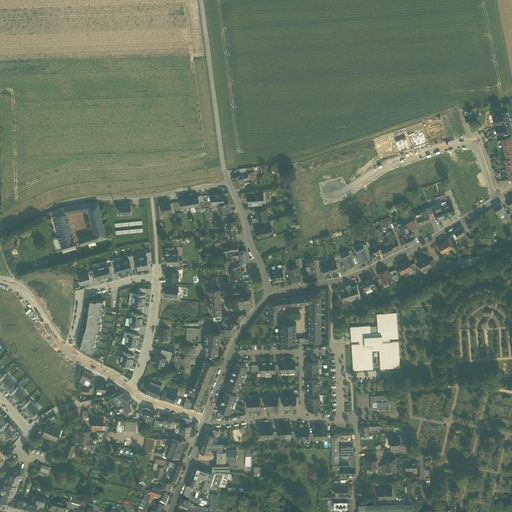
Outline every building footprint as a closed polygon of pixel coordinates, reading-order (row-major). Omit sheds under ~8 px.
[(493,116),(495,123),(496,124),(497,125),(497,124),(501,123),(502,127),(498,128),(497,128),(496,130),(497,134),(503,132),(507,131),(511,130),(511,129),(509,115),(508,115),(508,112),(493,116),(493,115),(493,116)] [(423,134),(422,132),(418,133),(418,135),(412,137),(415,146),(426,142),(423,134)] [(499,145),(502,144),(511,141),(511,139),(511,137),(498,140),(499,145)] [(408,143),(406,139),(396,142),(399,151),(409,148),(408,143)] [(454,155),(459,169),(470,165),(468,161),(469,160),(467,156),(465,151),(454,155)] [(471,170),(470,165),(459,169),(463,183),(475,179),(473,174),(474,174),(472,169),(471,170)] [(253,177),(254,181),(257,181),(253,166),(239,168),(241,175),(252,172),(252,175),(253,177)] [(246,184),(245,180),(244,177),(252,175),(252,172),(241,175),(234,178),(236,187),(246,184)] [(466,193),(460,197),(467,207),(483,197),(477,187),(471,191),(471,190),(466,193)] [(212,205),(219,204),(224,203),(223,193),(210,194),(210,195),(209,195),(209,199),(211,199),(212,205)] [(249,200),(249,205),(261,204),(261,199),(263,199),(263,194),(251,195),(248,195),(248,197),(248,200),(249,200)] [(190,206),(195,206),(199,205),(199,201),(198,196),(189,198),(180,199),(180,202),(181,210),(185,209),(185,207),(190,206)] [(88,210),(94,233),(96,240),(107,237),(98,201),(86,203),(88,210)] [(86,203),(65,206),(66,213),(88,210),(86,203)] [(161,204),(163,217),(168,216),(167,212),(172,211),(171,203),(161,204)] [(228,203),(224,203),(219,204),(220,213),(230,211),(230,207),(228,207),(228,203)] [(446,205),(443,206),(446,216),(455,212),(452,203),(446,205)] [(493,207),(498,216),(506,212),(500,203),(493,207)] [(120,214),(132,213),(131,205),(119,206),(120,214)] [(59,237),(60,242),(73,238),(66,213),(65,206),(61,207),(52,211),(59,237)] [(438,218),(446,216),(443,206),(434,209),(434,212),(437,219),(438,218)] [(417,217),(419,224),(430,221),(428,214),(426,208),(421,210),(422,212),(423,215),(417,217)] [(258,218),(258,220),(261,219),(267,218),(266,209),(256,211),(258,218)] [(384,222),(385,225),(393,223),(391,217),(380,220),(382,223),(384,222)] [(408,222),(409,224),(411,229),(417,227),(414,220),(408,222)] [(226,222),(227,222),(227,227),(228,232),(237,231),(236,221),(226,222)] [(273,233),(271,224),(265,225),(255,228),(258,237),(267,235),(267,234),(273,233)] [(410,234),(409,230),(406,225),(406,224),(399,227),(399,228),(403,237),(410,234)] [(454,231),(458,238),(465,234),(461,226),(454,231)] [(228,232),(229,237),(229,239),(238,238),(237,231),(228,232)] [(95,241),(96,240),(94,233),(78,238),(80,245),(88,243),(95,241)] [(410,234),(403,237),(407,245),(416,241),(412,233),(410,234)] [(389,239),(389,241),(390,240),(394,250),(397,248),(396,247),(398,246),(393,234),(392,234),(388,236),(389,239)] [(467,237),(465,234),(458,238),(462,247),(469,246),(469,239),(468,239),(467,237)] [(60,242),(59,237),(53,239),(56,248),(61,247),(60,242)] [(61,247),(62,250),(76,246),(73,238),(60,242),(61,247)] [(469,246),(490,246),(490,243),(490,238),(469,238),(469,239),(469,246)] [(439,247),(442,253),(452,248),(451,247),(447,239),(440,243),(439,247)] [(395,251),(394,250),(390,240),(389,241),(384,243),(386,247),(381,249),(383,252),(384,256),(395,251)] [(229,243),(230,246),(230,251),(239,250),(238,243),(229,243)] [(375,256),(383,252),(381,249),(378,243),(370,247),(372,251),(374,256),(375,256)] [(363,261),(366,260),(369,258),(366,253),(364,247),(355,251),(357,256),(360,261),(360,262),(363,261)] [(239,251),(239,250),(230,251),(228,251),(230,258),(235,257),(239,257),(240,262),(247,261),(246,250),(239,251)] [(166,252),(166,256),(166,257),(167,257),(167,262),(167,265),(174,265),(183,264),(183,260),(179,260),(178,252),(168,252),(166,252)] [(345,258),(342,259),(346,268),(352,266),(351,265),(354,263),(352,259),(350,254),(344,256),(345,258)] [(424,254),(421,255),(427,269),(432,266),(429,261),(427,255),(425,256),(424,254)] [(422,271),(427,269),(421,255),(418,257),(419,259),(417,260),(419,265),(422,271)] [(138,270),(148,268),(147,262),(147,261),(146,256),(136,258),(138,270)] [(129,259),(122,261),(125,272),(132,270),(130,264),(129,259)] [(397,265),(401,274),(412,269),(410,265),(408,259),(397,265)] [(235,267),(234,265),(233,260),(225,262),(225,266),(226,269),(229,268),(235,267)] [(116,268),(118,274),(125,272),(122,261),(115,263),(114,263),(116,268)] [(317,276),(315,269),(314,261),(306,262),(309,277),(317,276)] [(329,263),(332,273),(339,271),(336,264),(335,261),(329,263)] [(412,269),(413,273),(418,270),(417,266),(415,262),(410,265),(412,269)] [(322,267),(325,275),(332,273),(329,263),(322,265),(322,267)] [(109,264),(101,266),(105,279),(108,278),(107,277),(112,276),(111,272),(109,266),(109,264)] [(102,280),(105,279),(101,266),(94,268),(96,277),(97,280),(101,279),(102,280)] [(231,277),(242,276),(241,271),(240,267),(235,267),(229,268),(231,277)] [(289,272),(291,281),(301,279),(298,267),(297,267),(294,268),(293,267),(292,267),(291,269),(290,269),(289,269),(289,272)] [(282,268),(276,269),(278,281),(284,280),(283,271),(282,268)] [(273,282),(278,281),(276,269),(270,270),(271,275),(273,282)] [(378,273),(383,284),(388,282),(392,280),(392,279),(388,272),(387,269),(378,273)] [(393,279),(394,280),(400,277),(396,269),(388,272),(392,279),(393,279)] [(168,271),(167,271),(167,274),(166,274),(166,277),(167,277),(167,280),(178,280),(179,272),(179,271),(177,271),(168,271)] [(91,281),(88,272),(79,274),(81,284),(91,281)] [(373,291),(371,288),(372,287),(373,288),(375,287),(375,286),(371,277),(362,281),(363,285),(366,290),(367,293),(373,291)] [(245,289),(246,293),(251,292),(250,280),(243,280),(244,289),(245,289)] [(342,298),(343,302),(349,300),(349,298),(353,297),(354,299),(360,297),(357,285),(351,287),(350,285),(346,287),(346,288),(345,289),(347,295),(345,295),(346,297),(342,298)] [(178,287),(166,286),(165,295),(174,296),(177,296),(177,294),(178,287)] [(209,289),(212,314),(222,313),(220,288),(209,289)] [(241,293),(241,295),(242,302),(252,301),(251,292),(246,293),(245,293),(242,293),(241,293)] [(21,338),(32,332),(25,318),(13,303),(1,293),(0,294),(0,307),(4,311),(15,325),(21,338)] [(321,293),(309,294),(309,304),(309,338),(309,342),(321,342),(321,293)] [(270,303),(270,311),(277,311),(278,311),(279,306),(292,305),(292,306),(301,305),(301,295),(291,296),(291,297),(291,298),(278,300),(270,302),(270,303)] [(85,351),(93,353),(94,347),(97,347),(98,343),(96,342),(98,337),(99,337),(101,333),(99,332),(100,327),(101,321),(103,322),(104,317),(102,317),(103,311),(104,311),(105,306),(103,306),(104,300),(96,299),(96,300),(90,299),(89,308),(89,309),(88,309),(87,314),(88,314),(88,316),(87,316),(86,324),(84,332),(84,333),(83,333),(82,338),(83,338),(82,340),(80,347),(86,350),(85,351)] [(350,327),(351,341),(359,341),(359,344),(351,344),(353,370),(373,369),(372,351),(379,350),(380,369),(400,367),(398,341),(390,342),(390,339),(398,338),(396,312),(377,314),(378,332),(370,332),(370,325),(350,327)] [(232,320),(238,323),(244,314),(235,315),(232,320)] [(224,324),(235,330),(238,323),(232,320),(231,319),(229,322),(226,320),(224,324)] [(281,343),(296,343),(296,338),(296,324),(281,324),(281,343)] [(170,328),(161,327),(159,338),(167,340),(170,328)] [(187,328),(186,340),(192,340),(192,337),(195,338),(195,329),(187,328)] [(140,335),(128,332),(126,338),(138,341),(140,335)] [(221,333),(207,332),(206,343),(218,344),(220,344),(221,333)] [(138,341),(126,338),(125,344),(137,346),(138,341)] [(38,339),(27,346),(30,350),(31,350),(36,358),(37,358),(52,373),(51,374),(63,382),(70,372),(59,364),(60,363),(46,350),(38,339)] [(7,342),(3,346),(17,363),(22,359),(7,342)] [(206,355),(217,355),(218,344),(206,343),(206,355)] [(162,349),(160,356),(166,358),(169,358),(170,352),(162,349)] [(134,355),(123,351),(121,357),(132,361),(134,355)] [(160,356),(155,355),(154,358),(154,357),(153,361),(153,364),(164,367),(166,358),(160,356)] [(132,361),(121,357),(119,363),(131,366),(132,361)] [(204,361),(193,389),(203,393),(214,365),(205,361),(204,361)] [(245,373),(247,367),(241,365),(236,362),(234,368),(245,373)] [(243,379),(245,373),(234,368),(232,374),(243,379)] [(79,382),(84,384),(86,379),(90,381),(93,375),(85,370),(79,382)] [(0,384),(1,385),(10,377),(6,373),(3,376),(0,378),(0,384)] [(241,384),(243,379),(232,374),(229,380),(241,384)] [(10,377),(1,385),(5,390),(6,389),(11,385),(14,382),(10,377)] [(238,390),(241,384),(229,380),(227,386),(228,386),(234,389),(238,390)] [(102,391),(105,391),(107,383),(98,382),(97,390),(102,391)] [(157,396),(160,389),(160,388),(149,384),(146,392),(157,396)] [(177,393),(183,395),(186,387),(181,385),(177,393)] [(13,399),(22,391),(18,386),(15,389),(10,393),(9,394),(13,399)] [(199,403),(203,393),(193,389),(190,388),(189,392),(193,394),(192,395),(191,398),(190,399),(190,400),(193,401),(195,402),(195,403),(198,404),(198,403),(199,403)] [(22,391),(13,399),(17,403),(18,402),(23,398),(26,395),(22,391)] [(165,399),(174,402),(177,394),(168,391),(165,399)] [(119,399),(122,401),(126,399),(131,397),(125,392),(116,396),(119,399)] [(225,392),(223,398),(234,402),(236,396),(233,395),(226,392),(225,392)] [(377,407),(377,409),(394,409),(393,394),(376,395),(377,401),(377,407)] [(232,408),(234,402),(223,398),(220,403),(232,408)] [(120,402),(122,408),(129,405),(126,399),(122,401),(120,402)] [(183,407),(189,409),(193,401),(190,400),(190,399),(189,399),(188,401),(185,401),(183,407)] [(25,412),(34,404),(30,400),(27,403),(22,407),(21,408),(25,412)] [(229,414),(232,408),(220,403),(218,409),(219,410),(225,412),(229,414)] [(34,404),(25,412),(29,416),(30,416),(34,412),(38,408),(34,404)] [(122,408),(125,413),(131,410),(129,405),(122,408)] [(144,416),(149,417),(153,418),(155,411),(146,408),(145,412),(144,416)] [(163,421),(163,422),(170,425),(171,422),(172,416),(165,413),(163,421)] [(172,416),(171,422),(175,423),(179,424),(180,418),(172,416)] [(92,428),(102,428),(103,426),(103,418),(98,418),(95,418),(93,418),(92,428)] [(0,431),(2,434),(11,426),(7,422),(0,428),(0,431)] [(137,422),(124,422),(124,424),(124,425),(124,431),(136,431),(137,422)] [(43,431),(57,436),(60,429),(46,423),(44,428),(43,431)] [(190,426),(189,426),(181,425),(181,428),(181,433),(181,434),(189,435),(190,426)] [(11,426),(2,434),(6,439),(10,436),(14,432),(15,431),(11,426)] [(41,435),(55,441),(57,436),(43,431),(44,428),(40,426),(38,431),(42,433),(41,435)] [(369,435),(369,430),(369,426),(360,426),(360,435),(361,435),(369,435)] [(79,430),(79,438),(83,438),(88,438),(88,437),(89,437),(89,430),(79,430)] [(212,445),(215,436),(211,435),(206,433),(203,442),(211,445),(212,445)] [(93,437),(89,437),(88,437),(88,438),(83,438),(79,438),(78,445),(82,445),(82,448),(89,448),(92,448),(92,449),(94,449),(94,448),(93,448),(93,446),(98,446),(99,439),(98,438),(95,438),(95,437),(94,437),(93,437)] [(154,444),(155,439),(153,438),(147,437),(144,451),(145,451),(151,452),(153,452),(154,444)] [(390,443),(391,448),(400,447),(400,445),(400,439),(400,437),(390,438),(390,439),(389,439),(389,442),(389,443),(390,443)] [(165,454),(179,457),(186,441),(182,439),(181,441),(175,438),(172,438),(169,445),(165,454)] [(217,449),(217,451),(222,451),(222,450),(223,445),(212,445),(211,445),(203,442),(199,451),(203,453),(204,453),(208,454),(210,448),(217,449)] [(64,455),(71,457),(75,445),(69,443),(64,455)] [(351,458),(351,467),(351,468),(355,468),(355,455),(353,455),(353,447),(340,446),(341,451),(343,451),(344,458),(351,458)] [(226,451),(226,462),(236,462),(236,450),(222,450),(222,451),(226,451)] [(226,451),(222,451),(217,451),(217,462),(226,462),(226,451)] [(175,459),(174,462),(172,466),(180,469),(183,462),(175,459)] [(386,464),(386,471),(390,470),(391,469),(392,469),(394,470),(396,470),(397,469),(396,466),(395,465),(395,459),(386,459),(386,464)] [(406,470),(407,471),(411,471),(412,470),(417,469),(416,461),(411,461),(406,461),(405,461),(405,462),(406,470)] [(40,470),(47,473),(49,467),(45,466),(45,468),(42,467),(42,465),(40,470)] [(213,466),(212,472),(229,474),(229,465),(213,466)] [(168,472),(170,473),(177,476),(180,469),(172,466),(170,466),(169,467),(168,471),(168,472)] [(355,475),(355,468),(351,468),(351,467),(349,467),(346,466),(340,466),(340,469),(340,475),(347,475),(355,475)] [(196,485),(198,485),(201,477),(206,479),(209,472),(194,467),(189,482),(196,485)] [(15,510),(20,511),(20,508),(23,500),(20,499),(19,500),(17,500),(16,498),(12,497),(14,493),(14,492),(17,484),(16,482),(15,482),(16,477),(17,478),(20,478),(22,477),(23,472),(22,470),(14,468),(10,470),(9,473),(8,473),(7,476),(6,477),(4,483),(5,484),(4,486),(3,486),(2,486),(1,487),(0,490),(1,492),(1,496),(0,495),(0,504),(1,506),(6,507),(7,509),(13,511),(15,510)] [(227,486),(229,474),(212,472),(209,472),(206,479),(206,481),(205,481),(204,485),(216,486),(218,486),(226,487),(227,486)] [(165,482),(173,486),(176,480),(170,478),(166,477),(165,479),(166,480),(165,482)] [(408,485),(408,492),(418,492),(417,480),(407,480),(408,485)] [(164,494),(170,495),(173,486),(165,482),(163,489),(161,493),(164,494)] [(192,491),(194,491),(195,489),(196,485),(189,482),(186,489),(192,491)] [(379,498),(380,499),(382,499),(383,498),(392,498),(391,488),(379,488),(379,498)] [(183,497),(189,499),(192,491),(186,489),(183,497)] [(147,504),(151,505),(152,503),(153,498),(159,500),(162,495),(147,492),(143,502),(147,504)] [(158,504),(165,506),(169,498),(164,496),(162,495),(159,500),(158,504)] [(195,510),(194,511),(216,511),(217,496),(210,495),(210,508),(208,510),(195,508),(195,510)] [(71,504),(80,507),(82,501),(73,499),(71,504)] [(29,511),(41,511),(43,507),(36,505),(36,507),(30,505),(30,504),(25,502),(24,509),(23,510),(29,511)] [(181,502),(179,509),(188,511),(189,509),(190,505),(181,502)] [(335,502),(335,508),(335,511),(339,511),(341,511),(342,511),(347,511),(347,509),(348,508),(347,506),(347,502),(339,502),(335,502)]
